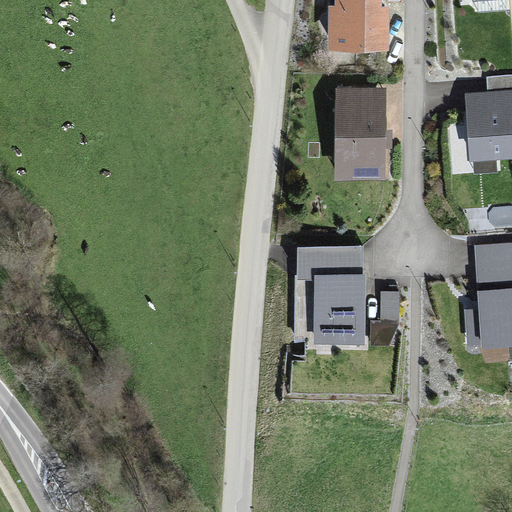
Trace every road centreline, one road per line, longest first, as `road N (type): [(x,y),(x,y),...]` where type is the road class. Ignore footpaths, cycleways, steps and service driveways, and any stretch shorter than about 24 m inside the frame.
road 1 (residential): [(234,511),(276,0)]
road 2 (residential): [(413,259),(416,0)]
road 3 (secondary): [(0,407),(66,511)]
